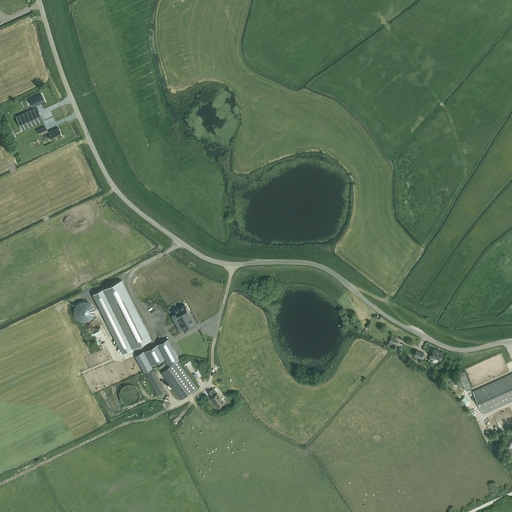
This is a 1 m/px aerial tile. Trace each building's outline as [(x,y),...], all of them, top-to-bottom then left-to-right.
[(41,95),(29,100),(32,107),(44,102),(41,95)] [(21,131),(42,122),(36,108),(15,117),(21,131)] [(58,128),(50,132),(48,132),(45,127),(38,130),(40,134),(45,132),(46,135),(49,134),(51,140),(55,139),(55,140),(62,137),(58,128)] [(122,280),(92,294),(122,353),(151,339),(122,280)] [(80,321),(84,321),(87,321),(90,319),(93,317),(94,314),(95,311),(94,308),(93,305),(91,302),(88,301),(85,300),(82,300),(79,301),(76,303),(74,306),(73,309),(73,313),(75,316),(77,319),(80,321)] [(184,304),(173,310),(175,313),(177,318),(179,317),(180,320),(182,323),(180,324),(183,329),(184,332),(196,326),(191,318),(190,315),(188,312),(189,312),(188,310),(188,309),(186,306),(184,304)] [(173,341),(179,351),(203,339),(197,328),(173,341)] [(391,337),(388,344),(394,346),(395,344),(398,345),(399,342),(396,341),(396,340),(391,337)] [(144,352),(143,352),(143,351),(134,356),(144,373),(152,368),(151,365),(164,358),(167,364),(178,358),(168,339),(144,351),(144,352)] [(444,353),(434,349),(430,356),(440,360),(444,353)] [(421,359),(424,353),(416,350),(414,356),(421,359)] [(156,364),(160,369),(165,365),(162,360),(156,364)] [(181,399),(197,388),(185,371),(177,360),(161,372),(169,383),(181,399)] [(153,369),(146,373),(158,395),(165,391),(153,369)] [(464,371),(459,374),(465,389),(471,387),(464,371)] [(483,414),(511,400),(511,373),(473,391),(483,414)] [(126,404),(129,404),(132,404),(135,403),(137,401),(138,399),(139,396),(139,393),(139,392),(138,389),(136,387),(134,385),(131,384),(129,384),(126,385),(124,386),(122,387),(121,389),(119,391),(119,394),(119,396),(120,398),(121,401),(123,402),(125,404),(126,404)] [(217,407),(224,402),(217,393),(214,394),(211,390),(208,392),(211,397),(210,397),(217,407)]
